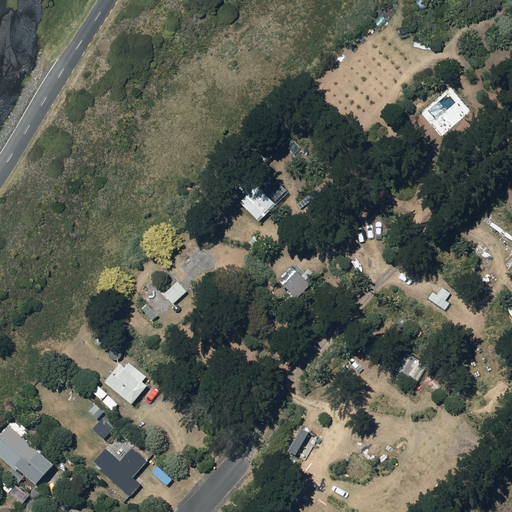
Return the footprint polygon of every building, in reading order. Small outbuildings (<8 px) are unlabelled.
[(432,0),(416,0),(427,8),(432,0)] [(259,221),(289,192),(267,170),(238,199),(259,221)] [(185,237),(193,230),(187,224),(179,232),(185,237)] [(295,246),(282,234),(276,241),(289,253),(295,246)] [(443,270),(429,258),(423,265),(438,277),(443,270)] [(292,266),(278,279),(296,298),(310,285),(292,266)] [(173,304),(187,292),(178,281),(164,293),(173,304)] [(173,304),(167,298),(156,309),(162,315),(173,304)] [(157,316),(146,304),(141,308),(151,320),(157,316)] [(412,320),(402,314),(397,324),(406,329),(412,320)] [(412,332),(418,337),(421,333),(415,328),(412,332)] [(382,339),(364,354),(369,361),(387,345),(382,339)] [(119,360),(121,359),(122,359),(122,358),(123,358),(124,356),(124,355),(125,354),(125,353),(125,351),(125,350),(124,349),(123,348),(123,347),(121,346),(120,345),(119,345),(118,345),(116,345),(115,345),(114,345),(113,346),(112,347),(111,348),(110,349),(110,350),(110,352),(110,353),(110,354),(110,356),(111,357),(112,358),(113,359),(114,359),(115,360),(117,360),(118,360),(119,360)] [(107,381),(134,403),(149,384),(144,380),(148,375),(131,361),(127,366),(122,362),(107,381)] [(422,383),(433,394),(443,384),(431,373),(422,383)] [(106,411),(97,403),(90,411),(99,419),(106,411)] [(105,438),(115,427),(103,417),(94,428),(105,438)] [(40,450),(11,424),(0,436),(0,452),(18,470),(21,466),(39,483),(56,463),(41,449),(40,450)] [(95,461),(132,496),(142,485),(134,477),(149,462),(134,447),(121,461),(107,448),(95,461)] [(176,480),(160,465),(153,472),(169,487),(176,480)] [(31,498),(24,491),(18,496),(25,503),(31,498)]
